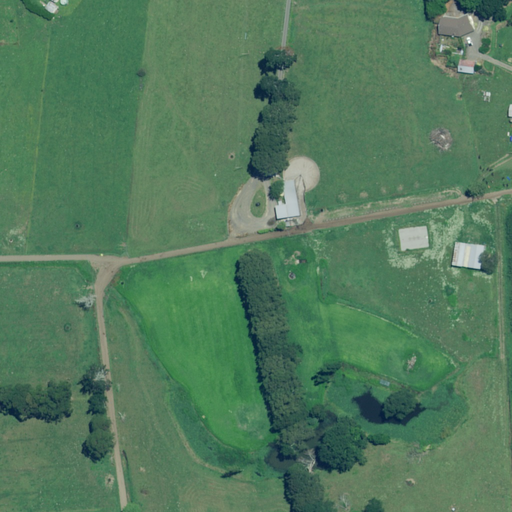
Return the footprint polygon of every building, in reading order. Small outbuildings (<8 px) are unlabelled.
[(58,8),(52,3),(47,9),(54,14),(58,8)] [(477,33),(472,16),(460,20),(444,18),(443,34),(462,37),(477,33)] [(477,62),(466,61),(465,73),(476,74),(477,62)] [(302,216),(296,181),(285,183),(288,201),(279,202),(281,219),(302,216)] [(486,247),(458,243),(455,266),(483,270),(486,247)]
